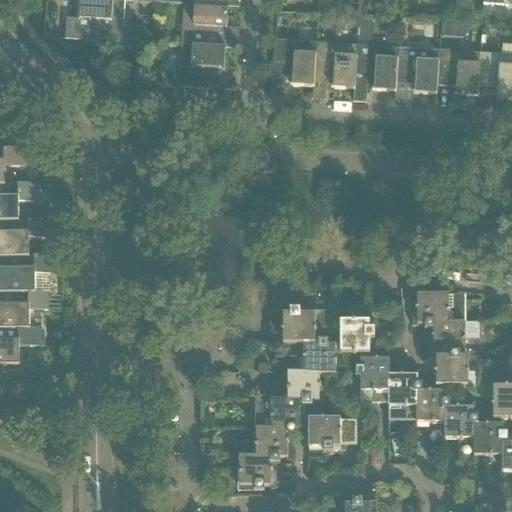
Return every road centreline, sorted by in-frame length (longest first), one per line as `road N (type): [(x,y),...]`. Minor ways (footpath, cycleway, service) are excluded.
road 1 (unclassified): [(511,176),(86,157)]
road 2 (residential): [(195,366),(190,492),(201,499),(230,510),(276,511),(387,473),(425,489)]
road 3 (unclassified): [(511,123),(248,107),(253,0)]
road 4 (residential): [(195,366),(236,355),(284,278),(308,271),(473,282),(511,298)]
road 5 (tertiary): [(92,362),(86,157)]
road 6 (tertiary): [(92,511),(92,362)]
road 7 (tertiary): [(86,157),(0,57)]
